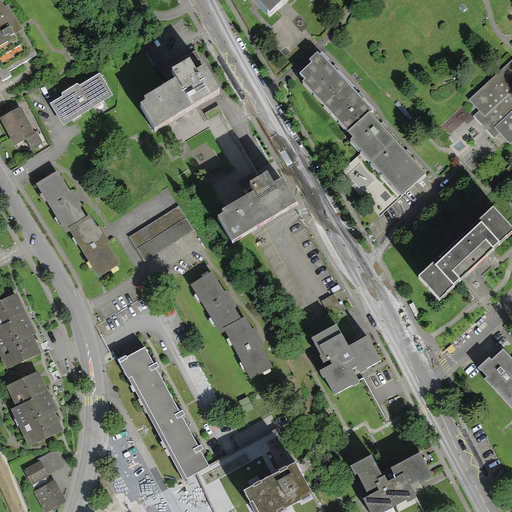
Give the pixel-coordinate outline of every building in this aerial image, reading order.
[(289,0),(244,0),(265,23),(289,0)] [(9,70),(34,55),(7,7),(2,11),(0,7),(0,73),(3,79),(11,75),(9,70)] [(199,45),(202,53),(209,51),(206,43),(199,45)] [(328,66),(319,57),(317,58),(315,55),(306,63),(309,66),(298,76),(303,82),(300,85),(347,135),(368,115),(370,113),(358,99),(328,66)] [(511,60),(471,100),(481,110),(475,115),(496,137),(501,132),(511,143),(511,142),(511,60)] [(151,131),(216,93),(202,69),(198,72),(194,74),(187,63),(169,73),(175,82),(164,88),(135,105),(151,131)] [(63,122),(113,95),(101,73),(51,100),(63,122)] [(223,143),(238,134),(221,104),(206,113),(223,143)] [(31,147),(41,142),(23,106),(2,117),(16,144),(27,139),(31,147)] [(398,197),(423,174),(410,161),(380,128),(368,115),(347,135),(352,140),(348,143),(398,197)] [(71,196),(59,177),(37,190),(65,235),(70,233),(87,222),(81,213),(84,211),(74,195),(71,196)] [(256,231),(296,208),(282,184),(274,189),(270,184),(267,178),(249,188),(255,197),(225,214),(215,220),(231,246),(256,231)] [(146,260),(195,228),(179,204),(130,237),(146,260)] [(493,252),(511,236),(511,230),(494,211),(419,279),(440,306),(462,284),(454,275),(459,270),(481,249),(487,244),(493,252)] [(99,281),(120,268),(108,249),(111,247),(101,230),(98,232),(90,220),(87,222),(70,233),(99,281)] [(226,291),(214,271),(193,284),(221,329),(225,327),(242,316),(237,307),(240,305),(229,289),(226,291)] [(0,348),(7,364),(40,348),(32,330),(35,328),(17,291),(0,298),(0,348)] [(254,375),(275,362),(264,343),(267,341),(257,324),(253,326),(246,314),(242,316),(225,327),(254,375)] [(363,370),(383,360),(370,336),(360,342),(351,346),(340,325),(316,338),(328,361),(333,359),(336,364),(324,370),(337,394),(362,381),(355,368),(360,365),(363,370)] [(191,472),(207,464),(199,450),(203,448),(200,442),(197,444),(195,440),(181,415),(185,414),(182,408),(178,410),(176,406),(155,367),(158,365),(156,361),(152,362),(151,360),(143,346),(118,359),(182,477),(191,472)] [(511,355),(506,349),(495,360),(492,356),(481,366),(490,375),(487,378),(511,403),(511,355)] [(27,442),(62,426),(36,370),(5,384),(13,402),(10,404),(27,442)] [(320,511),(312,496),(295,462),(290,454),(276,426),(229,451),(207,464),(235,511),(250,504),(253,511),(320,511)] [(364,497),(372,511),(389,511),(420,496),(412,483),(421,478),(423,481),(429,478),(435,475),(423,451),(394,467),(398,475),(389,480),(374,453),(353,464),(367,491),(379,485),(381,488),(364,497)] [(30,482),(46,473),(40,460),(23,469),(30,482)] [(43,509),(63,498),(52,478),(32,489),(43,509)]
